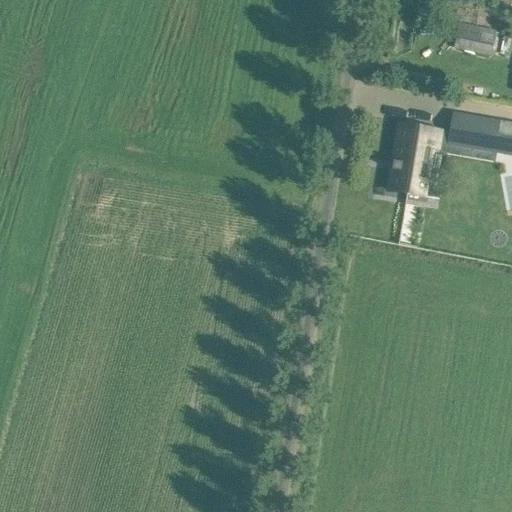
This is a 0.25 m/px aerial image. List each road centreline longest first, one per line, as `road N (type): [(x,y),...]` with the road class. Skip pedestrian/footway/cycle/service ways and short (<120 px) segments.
road 1 (unclassified): [(278,511),(363,0)]
road 2 (unknown): [(351,72),(511,102)]
